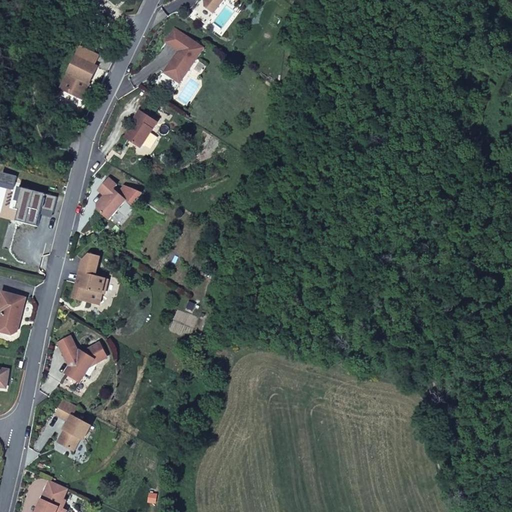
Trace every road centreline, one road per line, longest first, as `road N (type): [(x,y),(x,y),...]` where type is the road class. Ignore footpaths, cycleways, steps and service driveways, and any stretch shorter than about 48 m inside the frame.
road 1 (residential): [(152,0),(91,134),(19,436)]
road 2 (track): [(437,388),(435,446),(460,511)]
